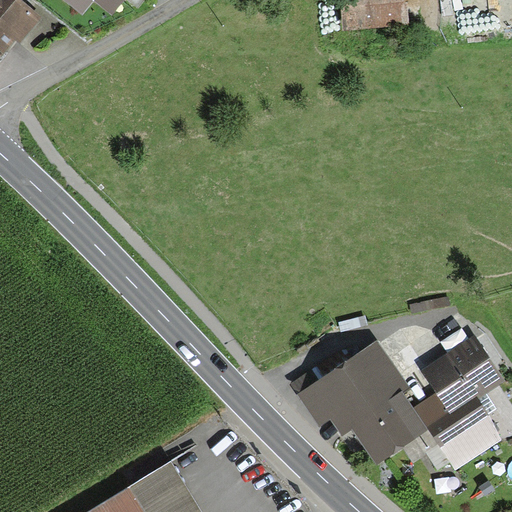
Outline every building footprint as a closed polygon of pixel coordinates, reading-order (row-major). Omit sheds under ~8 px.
[(0,0),(0,55),(28,20),(2,0),(0,0)] [(121,0),(68,0),(83,12),(92,0),(98,0),(113,11),(121,0)] [(337,0),(339,28),(396,25),(393,0),(337,0)] [(450,4),(451,20),(471,18),(470,2),(450,4)] [(374,342),(300,393),(319,420),(341,406),(376,456),(409,434),(421,452),(439,441),(455,465),(494,438),(468,399),(498,378),(471,339),(428,370),(439,387),(408,409),(398,396),(407,390),(374,342)] [(142,511),(126,484),(76,511),(142,511)]
